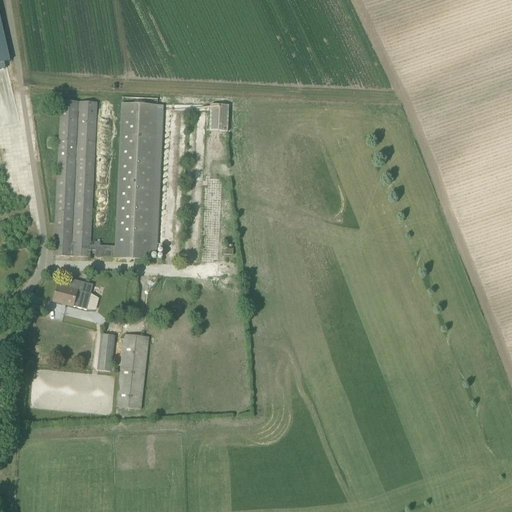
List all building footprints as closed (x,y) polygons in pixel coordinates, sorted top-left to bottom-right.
[(0,70),(6,69),(4,63),(11,62),(0,15),(0,70)] [(151,261),(151,248),(150,248),(115,247),(114,248),(90,246),(97,97),(61,96),(54,257),(89,258),(90,251),(96,251),(95,259),(151,261)] [(114,246),(150,248),(150,247),(158,106),(123,104),(114,246)] [(227,132),(229,107),(210,106),(209,132),(227,132)] [(87,311),(93,287),(71,280),(68,289),(58,286),(53,302),(87,311)] [(111,373),(114,336),(101,335),(98,372),(111,373)] [(141,411),(148,341),(146,338),(124,336),(116,408),(141,411)]
